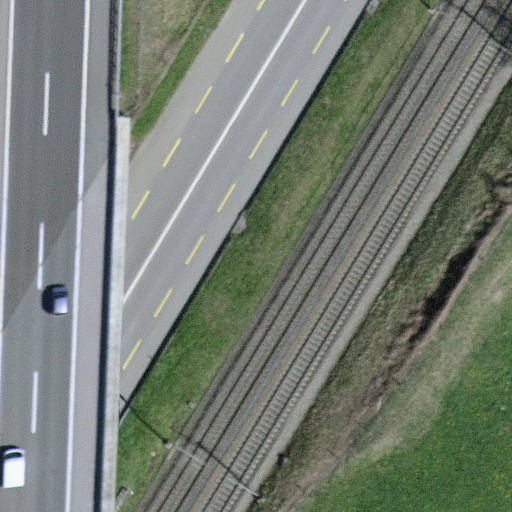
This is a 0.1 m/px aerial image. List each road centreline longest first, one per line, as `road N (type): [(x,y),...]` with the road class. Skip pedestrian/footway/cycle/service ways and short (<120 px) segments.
road 1 (primary): [(0,497),(301,0)]
road 2 (motorway): [(32,511),(52,0)]
